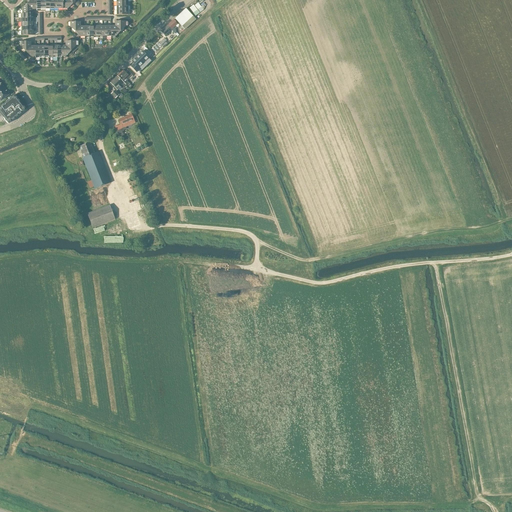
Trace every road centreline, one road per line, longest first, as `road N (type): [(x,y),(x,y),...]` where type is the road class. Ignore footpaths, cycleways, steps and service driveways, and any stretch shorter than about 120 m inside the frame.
road 1 (track): [(511,254),(389,266),(315,283),(254,267),(178,261)]
road 2 (unclassified): [(0,54),(27,82),(88,87),(188,0)]
road 3 (track): [(254,267),(257,233),(133,225),(129,218)]
